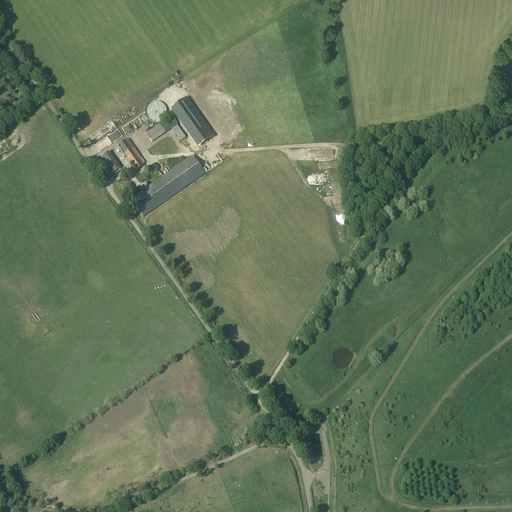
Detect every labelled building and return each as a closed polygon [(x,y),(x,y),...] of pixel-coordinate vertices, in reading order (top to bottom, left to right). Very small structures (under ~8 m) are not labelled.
[(160,124),(147,133),(152,141),(166,132),(160,124)] [(119,145),(136,171),(143,166),(138,159),(141,158),(128,139),(119,145)] [(118,168),(108,151),(99,157),(109,173),(118,168)] [(192,156),(153,184),(150,180),(146,184),(148,187),(131,200),(143,217),(205,174),(192,156)] [(152,174),(160,169),(155,163),(147,168),(152,174)] [(340,200),(334,201),(336,208),(340,207),(341,210),(342,210),(340,200)] [(27,490),(32,497),(37,493),(31,487),(27,490)]
